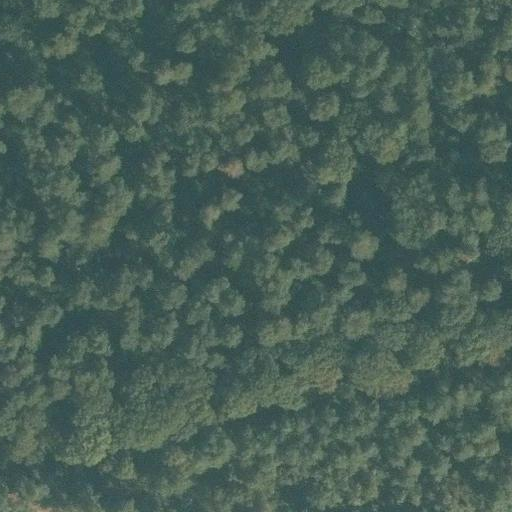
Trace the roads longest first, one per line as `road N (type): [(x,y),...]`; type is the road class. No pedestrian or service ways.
road 1 (track): [(511,284),(0,398)]
road 2 (track): [(0,476),(511,362)]
road 3 (track): [(411,306),(308,0)]
